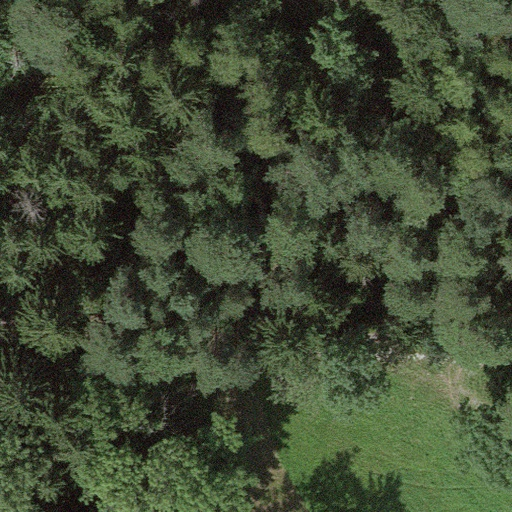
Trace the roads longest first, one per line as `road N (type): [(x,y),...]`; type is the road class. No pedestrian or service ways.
road 1 (track): [(511,369),(193,351),(0,316)]
road 2 (track): [(386,357),(511,432)]
